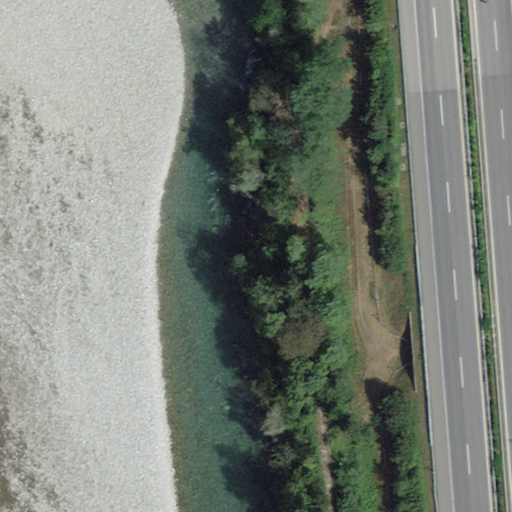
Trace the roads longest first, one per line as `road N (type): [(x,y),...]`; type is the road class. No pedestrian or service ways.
road 1 (motorway): [(431,0),(471,511)]
road 2 (track): [(355,0),(363,314),(397,347)]
road 3 (motorway): [(511,277),(491,0)]
road 4 (track): [(378,511),(363,314)]
